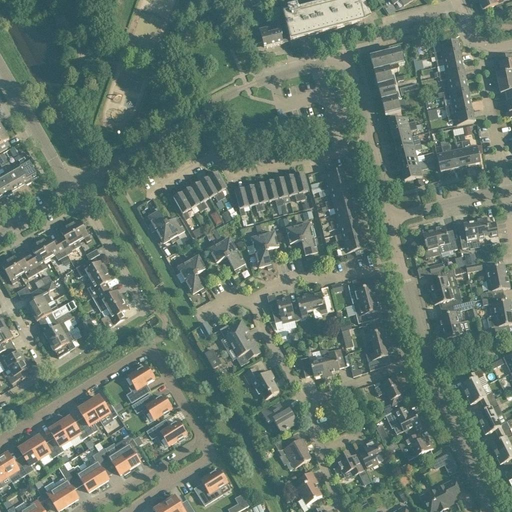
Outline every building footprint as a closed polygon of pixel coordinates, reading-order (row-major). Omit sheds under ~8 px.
[(283,15),(285,22),(290,42),(291,42),(291,43),(366,23),(366,22),(365,23),(363,17),(370,14),(371,15),(371,14),(364,0),(350,0),(351,1),(314,11),(314,8),(315,7),(299,11),(298,7),(288,10),(289,13),(283,15)] [(502,0),(485,0),(479,3),(483,12),(504,3),(502,0)] [(277,26),(270,28),(254,32),(257,45),(263,44),(264,48),(266,49),(275,47),(283,44),(290,42),(285,22),(277,24),(277,26)] [(435,54),(436,58),(460,53),(458,42),(440,46),(441,53),(435,54)] [(378,87),(380,95),(384,109),(386,109),(388,117),(401,113),(391,74),(398,72),(399,71),(398,67),(404,66),(402,58),(400,59),(398,51),(373,58),(375,65),(372,66),(376,80),(379,80),(380,87),(378,87)] [(443,60),(444,67),(462,63),(460,53),(436,58),(436,62),(443,60)] [(511,55),(498,58),(501,74),(511,71),(511,55)] [(439,74),(440,78),(464,73),(462,63),(444,67),(446,73),(439,74)] [(496,75),(499,85),(511,81),(511,71),(501,74),(496,75)] [(447,80),(449,86),(466,83),(464,73),(440,78),(441,82),(447,80)] [(501,95),(505,94),(511,92),(511,81),(499,85),(501,95)] [(440,99),(444,98),(468,93),(466,83),(449,86),(450,93),(443,94),(442,93),(437,94),(438,99),(440,99)] [(399,90),(401,97),(406,96),(405,93),(419,89),(418,85),(399,90)] [(451,100),(453,106),(470,103),(468,93),(444,98),(445,102),(451,100)] [(447,114),(448,118),(473,113),(470,103),(453,106),(454,113),(447,114)] [(473,113),(448,118),(449,122),(456,120),(457,127),(475,123),(473,113)] [(389,123),(392,133),(416,126),(415,122),(408,124),(407,118),(389,123)] [(392,133),(394,143),(412,138),(410,132),(422,129),(421,125),(416,126),(392,133)] [(4,132),(0,134),(0,153),(4,152),(0,146),(9,140),(4,132)] [(394,143),(397,153),(421,146),(420,142),(413,144),(412,138),(394,143)] [(463,150),(457,151),(461,169),(471,167),(465,142),(462,143),(463,150)] [(469,142),(465,142),(471,167),(481,165),(477,147),(471,148),(469,142)] [(397,153),(399,162),(417,158),(415,152),(422,150),(421,146),(397,153)] [(449,146),(446,147),(451,171),(461,169),(457,151),(451,153),(449,146)] [(451,171),(446,147),(442,147),(443,154),(437,156),(440,173),(451,171)] [(0,156),(7,168),(19,189),(25,185),(28,186),(29,185),(18,166),(13,170),(9,163),(9,164),(3,154),(0,155),(0,156)] [(18,166),(29,185),(31,184),(32,182),(38,178),(25,154),(21,156),(24,163),(18,166)] [(0,176),(0,178),(10,196),(12,195),(12,193),(19,189),(7,168),(0,156),(0,164),(2,167),(1,168),(5,174),(0,176)] [(399,162),(402,172),(426,166),(425,162),(418,164),(417,158),(399,162)] [(426,166),(402,172),(405,182),(422,178),(421,172),(427,170),(426,166)] [(311,187),(312,190),(321,188),(346,181),(343,171),(325,176),(327,182),(320,184),(311,187)] [(218,174),(209,179),(221,201),(225,199),(222,193),(227,190),(218,174)] [(304,174),(294,177),(301,202),(305,201),(303,194),(309,192),(307,184),(304,174)] [(294,177),(284,180),(289,198),(295,196),(297,203),(301,202),(294,177)] [(0,201),(1,203),(0,200),(0,199),(6,196),(8,197),(10,196),(0,178),(0,201)] [(209,179),(200,184),(209,200),(215,197),(218,203),(221,201),(209,179)] [(284,180),(275,182),(281,207),(284,216),(287,215),(285,206),(283,199),(289,198),(284,180)] [(329,190),(331,196),(348,191),(346,181),(321,188),(312,190),(313,195),(323,193),(322,191),(329,190)] [(275,182),(265,185),(269,203),(275,201),(277,208),(281,207),(275,182)] [(200,184),(191,189),(204,211),(207,209),(204,203),(209,200),(200,184)] [(265,185),(255,187),(261,212),(265,211),(263,204),(269,203),(265,185)] [(255,187),(245,190),(250,208),(256,206),(257,213),(261,212),(255,187)] [(191,189),(182,194),(192,210),(197,207),(201,213),(204,211),(191,189)] [(250,208),(245,190),(235,193),(237,202),(241,217),(245,216),(243,210),(250,208)] [(326,204),(327,207),(351,201),(348,191),(331,196),(332,202),(326,204)] [(192,210),(182,194),(173,199),(186,221),(189,219),(186,213),(192,210)] [(334,209),(336,216),(353,211),(351,201),(327,207),(327,208),(322,209),(322,212),(328,211),(334,209)] [(150,219),(157,231),(167,226),(171,223),(170,222),(166,220),(164,221),(157,209),(154,211),(156,216),(150,219)] [(323,229),(328,228),(356,221),(353,211),(336,216),(337,222),(327,224),(327,225),(322,226),(323,229)] [(227,212),(222,215),(226,223),(232,220),(227,212)] [(216,213),(211,216),(217,227),(222,224),(216,213)] [(234,221),(238,218),(235,213),(230,215),(234,221)] [(303,215),(304,222),(313,220),(311,213),(303,215)] [(302,241),(303,242),(312,239),(309,226),(302,228),(301,223),(302,223),(300,218),(296,219),(297,225),(302,241)] [(279,221),(281,229),(289,228),(287,219),(279,221)] [(475,221),(475,223),(479,239),(485,238),(485,240),(487,241),(490,241),(491,243),(494,245),(500,244),(496,223),(488,224),(487,219),(475,221)] [(176,220),(171,223),(167,226),(176,242),(180,240),(177,236),(183,233),(181,229),(176,220)] [(75,221),(69,225),(79,242),(84,239),(87,244),(91,241),(80,221),(76,223),(75,221)] [(339,229),(341,235),(358,231),(356,221),(328,228),(329,232),(333,231),(339,229)] [(475,223),(464,225),(466,236),(460,237),(462,250),(470,249),(472,246),(472,242),(479,241),(479,239),(475,223)] [(64,238),(59,241),(68,256),(73,253),(72,252),(76,250),(74,245),(79,242),(69,225),(63,228),(64,230),(60,232),(64,238)] [(301,243),(302,241),(297,225),(293,226),(294,230),(288,232),(291,245),(301,243)] [(167,226),(157,231),(164,244),(170,240),(173,245),(176,242),(167,226)] [(433,230),(434,232),(438,248),(439,248),(443,247),(445,254),(458,250),(455,240),(449,241),(445,227),(433,230)] [(332,248),(337,247),(361,241),(358,231),(341,235),(343,241),(331,244),(332,248)] [(267,232),(262,233),(267,250),(268,251),(278,249),(274,235),(268,237),(267,232)] [(434,232),(423,235),(426,249),(424,249),(423,249),(423,250),(426,260),(441,256),(439,248),(438,248),(434,232)] [(253,241),(256,254),(266,252),(267,250),(262,233),(258,234),(260,239),(253,241)] [(46,238),(40,242),(50,259),(55,256),(58,262),(60,261),(67,257),(68,256),(59,241),(54,244),(50,238),(47,240),(46,238)] [(312,239),(303,242),(302,244),(306,261),(311,260),(309,255),(316,253),(312,239)] [(227,257),(228,258),(237,253),(230,241),(224,244),(221,240),(218,242),(227,257)] [(415,242),(411,246),(413,253),(423,250),(423,249),(424,249),(421,240),(415,242)] [(361,241),(337,247),(338,251),(345,249),(346,255),(364,251),(361,241)] [(36,258),(31,261),(38,274),(48,269),(44,263),(50,259),(40,242),(34,245),(34,247),(31,249),(36,258)] [(226,259),(227,257),(218,242),(214,244),(216,248),(210,252),(218,264),(226,259)] [(181,251),(177,244),(169,249),(173,255),(176,254),(181,251)] [(86,257),(89,262),(91,261),(100,256),(97,251),(86,257)] [(266,252),(256,254),(260,268),(267,266),(268,271),(272,270),(268,253),(266,252)] [(237,253),(228,258),(228,260),(236,275),(240,273),(238,269),(244,265),(237,253)] [(16,255),(10,259),(20,276),(25,274),(28,280),(38,274),(31,261),(29,258),(24,261),(21,255),(17,257),(16,255)] [(465,257),(467,267),(477,265),(475,255),(465,257)] [(190,258),(186,260),(195,275),(197,276),(206,271),(201,262),(198,259),(193,262),(190,258)] [(20,276),(10,259),(4,262),(5,264),(1,266),(13,286),(17,283),(15,279),(20,276)] [(179,270),(186,282),(195,277),(195,275),(186,260),(183,262),(185,266),(179,270)] [(87,275),(90,281),(107,271),(104,265),(103,266),(101,262),(94,266),(91,261),(89,262),(76,269),(81,278),(87,275)] [(477,265),(467,267),(466,267),(467,273),(467,274),(483,271),(481,264),(477,265)] [(443,265),(439,266),(429,268),(431,276),(441,274),(445,272),(443,265)] [(486,270),(488,282),(508,278),(506,278),(504,266),(486,270)] [(467,273),(466,267),(464,268),(454,270),(448,272),(450,278),(455,276),(467,273)] [(88,290),(93,299),(108,290),(105,285),(112,281),(110,278),(111,277),(107,271),(90,281),(93,287),(88,290)] [(195,277),(186,282),(193,294),(200,291),(202,295),(206,293),(197,278),(195,277)] [(431,293),(432,295),(450,290),(447,278),(429,283),(429,285),(429,286),(428,287),(428,288),(428,289),(429,290),(429,291),(430,292),(431,293)] [(508,278),(488,282),(490,281),(492,293),(510,290),(508,278)] [(353,306),(362,304),(379,299),(378,294),(375,295),(373,287),(371,288),(369,281),(348,287),(353,306)] [(27,305),(32,314),(48,306),(52,303),(48,295),(56,289),(53,283),(40,290),(31,295),(35,301),(27,305)] [(341,285),(332,287),(333,294),(343,292),(341,285)] [(452,302),(454,308),(462,305),(458,287),(450,290),(432,295),(432,297),(431,298),(431,300),(432,302),(433,303),(434,304),(435,306),(452,302)] [(27,288),(26,289),(17,294),(21,301),(30,296),(31,295),(27,288)] [(98,308),(102,313),(107,310),(124,300),(121,294),(120,295),(117,291),(111,295),(108,290),(93,299),(98,308)] [(322,294),(310,297),(313,312),(315,320),(322,319),(321,316),(334,312),(333,307),(330,297),(324,299),(322,294)] [(290,300),(295,322),(309,319),(307,313),(313,312),(310,297),(297,301),(297,303),(291,304),(290,300)] [(359,325),(367,323),(379,320),(378,313),(380,313),(378,305),(380,304),(379,299),(353,306),(359,325)] [(495,317),(497,317),(496,317),(511,313),(511,302),(511,303),(510,302),(495,305),(493,299),(487,300),(482,301),(483,307),(490,306),(489,306),(492,305),(495,317)] [(124,300),(107,310),(102,313),(105,319),(102,320),(108,331),(125,320),(122,315),(129,311),(127,307),(128,306),(124,300)] [(295,322),(290,300),(277,303),(277,305),(271,307),(275,325),(285,322),(289,321),(287,316),(293,314),(295,322)] [(52,315),(55,321),(73,311),(78,308),(74,301),(69,304),(59,310),(54,302),(52,303),(48,306),(32,314),(37,323),(52,315)] [(440,328),(441,329),(459,325),(459,324),(461,324),(462,324),(459,313),(475,309),(474,303),(462,305),(454,308),(455,313),(448,315),(438,318),(439,320),(437,322),(437,323),(438,325),(439,327),(440,328)] [(49,343),(49,344),(65,335),(70,332),(75,330),(70,321),(73,319),(69,313),(73,311),(55,321),(59,327),(44,335),(45,336),(43,337),(47,344),(49,343)] [(468,312),(470,322),(477,320),(475,311),(468,312)] [(511,313),(496,317),(497,317),(499,328),(511,325),(511,313)] [(477,320),(480,332),(481,335),(483,341),(496,338),(494,329),(485,331),(482,319),(477,320)] [(227,339),(233,349),(248,340),(245,334),(247,333),(245,330),(246,330),(242,322),(229,329),(228,326),(220,331),(225,340),(227,339)] [(82,331),(87,340),(93,336),(88,327),(86,323),(80,327),(82,331)] [(348,331),(350,330),(348,323),(340,325),(342,333),(348,331)] [(207,324),(202,327),(207,337),(213,334),(207,324)] [(459,325),(441,329),(442,332),(441,333),(440,335),(441,337),(442,338),(443,338),(444,341),(446,341),(446,343),(460,339),(462,347),(474,344),(472,336),(464,338),(462,331),(464,330),(462,324),(461,324),(459,324),(459,325)] [(367,350),(374,348),(391,344),(389,339),(387,339),(385,332),(380,333),(379,326),(369,329),(363,330),(366,343),(365,343),(367,350)] [(99,334),(100,333),(97,328),(91,331),(94,337),(99,334)] [(0,334),(0,354),(5,351),(2,345),(11,340),(11,339),(12,338),(8,330),(6,331),(0,334)] [(348,331),(342,333),(346,349),(353,347),(348,331)] [(65,335),(49,344),(54,353),(55,352),(59,359),(78,347),(70,332),(65,335)] [(248,340),(233,349),(238,359),(237,359),(242,367),(250,363),(249,361),(260,354),(256,346),(255,347),(253,344),(251,345),(248,340)] [(365,350),(371,373),(391,365),(389,358),(391,357),(389,349),(392,349),(391,344),(374,348),(367,350),(365,350)] [(327,350),(320,352),(322,361),(327,378),(332,377),(331,374),(340,372),(339,370),(346,368),(343,359),(341,350),(328,354),(327,350)] [(0,364),(4,372),(8,370),(23,361),(18,352),(9,357),(5,351),(0,354),(0,364)] [(212,351),(205,355),(209,362),(216,358),(212,351)] [(322,361),(320,352),(312,354),(313,358),(301,361),(306,379),(314,377),(314,379),(321,377),(322,380),(327,378),(322,361)] [(511,354),(503,359),(511,375),(511,373),(511,354)] [(216,358),(209,362),(214,370),(221,366),(216,358)] [(8,370),(4,372),(5,373),(9,371),(11,375),(7,378),(11,385),(21,380),(22,381),(28,378),(25,372),(28,370),(23,361),(8,370)] [(138,373),(129,378),(134,387),(130,389),(132,394),(127,397),(132,404),(148,394),(144,387),(154,381),(153,378),(154,377),(149,370),(148,370),(146,368),(143,370),(142,368),(137,371),(138,373)] [(255,370),(246,375),(244,376),(250,385),(252,384),(258,395),(263,392),(264,393),(261,394),(265,402),(272,398),(272,397),(279,393),(272,380),(274,379),(270,372),(259,378),(255,370)] [(461,386),(466,397),(482,389),(478,381),(484,378),(480,370),(468,376),(471,382),(461,386)] [(352,373),(354,379),(362,376),(360,371),(352,373)] [(386,417),(395,414),(403,409),(400,403),(407,400),(405,395),(406,395),(400,385),(399,385),(396,379),(375,389),(379,398),(386,394),(391,406),(384,409),(383,411),(386,417)] [(481,401),(483,407),(495,401),(492,393),(486,396),(482,389),(466,397),(471,406),(481,401)] [(163,397),(153,404),(149,397),(133,407),(137,415),(142,411),(145,416),(149,413),(155,421),(164,416),(165,417),(169,414),(168,413),(172,411),(170,408),(171,407),(167,399),(165,400),(163,397)] [(95,398),(88,403),(100,422),(109,416),(112,420),(118,416),(117,414),(113,408),(111,406),(106,409),(99,398),(96,400),(95,398)] [(476,416),(481,427),(497,419),(503,416),(495,401),(483,407),(486,411),(476,416)] [(87,423),(82,426),(89,437),(98,431),(95,425),(100,422),(88,403),(81,407),(82,409),(79,411),(87,423)] [(119,404),(113,408),(117,414),(123,410),(119,404)] [(268,407),(261,412),(268,425),(274,422),(281,434),(289,430),(298,425),(290,412),(285,415),(279,405),(270,411),(268,407)] [(405,408),(403,409),(395,414),(401,426),(394,429),(397,436),(404,432),(404,433),(420,425),(414,412),(409,414),(405,408)] [(495,431),(498,437),(510,431),(510,429),(511,428),(511,425),(510,422),(507,423),(503,416),(497,419),(481,427),(486,436),(495,431)] [(66,419),(59,423),(71,442),(80,436),(83,441),(89,437),(82,426),(77,430),(70,419),(67,421),(66,419)] [(57,442),(52,445),(58,456),(64,452),(61,448),(71,442),(59,423),(52,428),(53,429),(50,431),(57,442)] [(178,423),(168,430),(163,423),(147,433),(152,441),(157,437),(160,441),(164,439),(169,447),(178,442),(179,443),(184,440),(183,438),(186,437),(185,434),(186,433),(181,425),(180,426),(178,423)] [(496,456),(511,448),(511,429),(510,431),(498,437),(501,441),(491,446),(496,456)] [(389,440),(386,433),(380,436),(383,443),(389,440)] [(119,452),(130,470),(140,464),(132,451),(138,448),(137,446),(133,440),(130,435),(124,439),(128,447),(119,452)] [(419,435),(410,439),(404,443),(409,453),(405,455),(409,462),(418,457),(423,454),(433,450),(429,442),(427,443),(425,439),(422,441),(419,435)] [(133,440),(137,446),(142,443),(138,437),(133,440)] [(36,438),(29,442),(40,461),(50,455),(52,460),(58,456),(52,445),(46,449),(40,438),(37,440),(36,438)] [(281,441),(274,445),(280,454),(290,472),(295,469),(296,470),(302,466),(311,461),(304,449),(306,448),(302,440),(292,446),(289,440),(283,444),(281,441)] [(360,454),(364,463),(368,471),(379,465),(376,460),(382,457),(381,454),(386,451),(383,445),(378,448),(374,441),(366,445),(367,446),(364,448),(365,451),(360,454)] [(26,461),(21,464),(28,475),(29,475),(33,472),(33,471),(31,467),(40,461),(29,442),(21,447),(22,448),(19,450),(26,461)] [(510,461),(511,464),(511,448),(496,456),(501,466),(510,461)] [(130,470),(119,452),(110,458),(105,451),(99,454),(107,466),(112,463),(121,477),(124,475),(124,476),(130,473),(129,471),(130,470)] [(97,464),(88,470),(99,488),(109,482),(101,470),(107,466),(99,454),(93,458),(97,464)] [(353,478),(359,475),(361,477),(360,479),(361,481),(363,483),(364,484),(367,483),(367,484),(369,485),(372,483),(366,471),(364,472),(356,456),(350,459),(348,454),(336,460),(344,476),(350,473),(353,478)] [(4,455),(0,457),(0,464),(9,479),(18,473),(22,479),(28,475),(21,464),(16,468),(8,455),(5,457),(4,455)] [(432,463),(436,471),(445,466),(441,458),(432,463)] [(0,484),(9,479),(0,464),(0,489),(2,489),(0,485),(0,484)] [(68,472),(64,466),(59,469),(65,480),(71,477),(68,472)] [(397,470),(400,475),(405,472),(403,467),(397,470)] [(74,468),(68,472),(71,477),(76,473),(74,468)] [(99,488),(88,470),(78,476),(89,494),(99,488)] [(197,494),(205,507),(223,496),(219,490),(227,484),(225,482),(227,481),(222,473),(221,474),(219,471),(216,473),(215,472),(210,475),(211,476),(202,482),(206,489),(197,494)] [(33,472),(29,475),(34,483),(38,481),(33,472)] [(297,490),(303,500),(298,503),(303,511),(306,511),(311,509),(308,505),(322,497),(315,486),(318,484),(311,473),(298,481),(302,487),(297,490)] [(422,498),(426,507),(428,511),(437,511),(438,511),(442,511),(448,509),(447,507),(456,503),(454,497),(463,493),(457,481),(437,490),(437,489),(431,492),(431,493),(422,498)] [(67,482),(57,489),(69,507),(78,501),(67,482)] [(60,511),(69,507),(57,489),(48,495),(58,511),(60,511)] [(171,499),(164,503),(169,511),(193,511),(189,505),(182,509),(175,498),(172,500),(171,499)] [(246,501),(228,511),(240,511),(249,507),(246,501)] [(43,511),(38,503),(28,509),(29,511),(43,511)] [(155,511),(169,511),(164,503),(157,507),(158,509),(155,511)]
